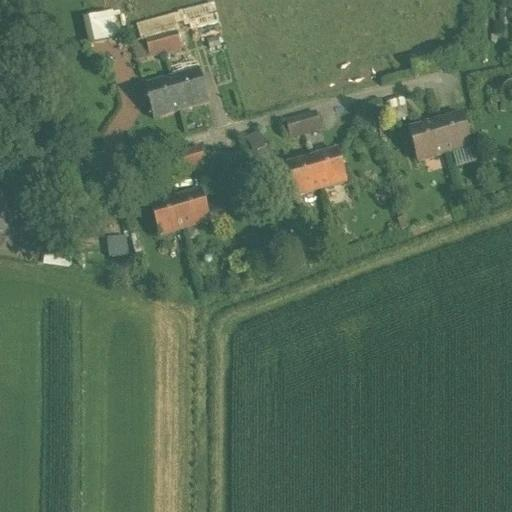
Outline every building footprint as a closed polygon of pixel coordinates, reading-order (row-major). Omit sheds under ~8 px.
[(88,19),(94,46),(121,39),(114,12),(88,19)] [(145,42),(134,45),(137,58),(148,55),(148,58),(181,50),(176,32),(144,40),(145,42)] [(411,58),(414,74),(458,65),(454,49),(411,58)] [(199,72),(144,88),(153,119),(208,103),(199,72)] [(368,103),(354,107),(359,126),(373,122),(368,103)] [(316,111),(284,120),(289,137),(320,127),(316,111)] [(462,116),(408,131),(416,162),(470,147),(462,116)] [(255,153),(268,148),(261,132),(249,137),(255,153)] [(201,143),(171,150),(175,169),(205,162),(201,143)] [(337,150),(285,165),(293,196),(345,181),(337,150)] [(201,187),(149,202),(157,233),(210,219),(201,187)] [(36,207),(23,208),(24,233),(26,232),(27,248),(38,247),(36,207)] [(110,258),(128,257),(127,238),(109,239),(110,258)]
